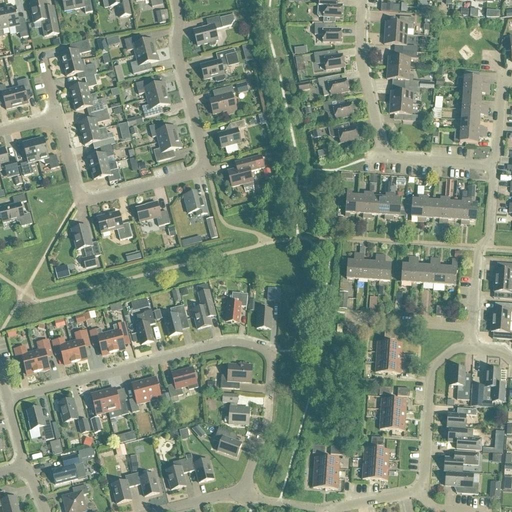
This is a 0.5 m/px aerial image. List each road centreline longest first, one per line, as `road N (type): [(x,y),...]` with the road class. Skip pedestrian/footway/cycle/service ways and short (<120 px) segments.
road 1 (unclassified): [(240,490),(266,420),(270,350),(224,340),(5,397)]
road 2 (unclassified): [(59,119),(80,201),(205,169),(177,58),(178,0)]
road 3 (residential): [(470,348),(455,348),(432,368),(421,490)]
road 4 (residential): [(472,327),(494,163)]
road 5 (residential): [(387,158),(360,51),(361,0)]
road 6 (unclassified): [(472,327),(346,319)]
